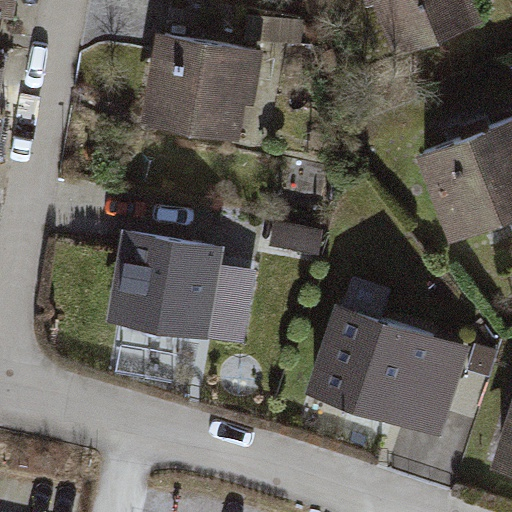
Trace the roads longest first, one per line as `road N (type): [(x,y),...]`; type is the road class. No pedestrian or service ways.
road 1 (residential): [(423,511),(1,377)]
road 2 (residential): [(1,377),(74,0)]
